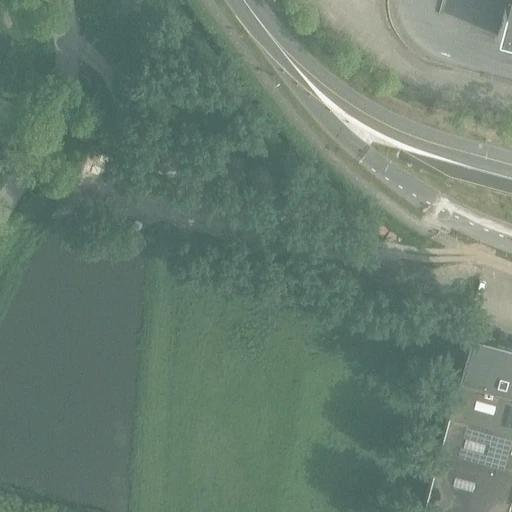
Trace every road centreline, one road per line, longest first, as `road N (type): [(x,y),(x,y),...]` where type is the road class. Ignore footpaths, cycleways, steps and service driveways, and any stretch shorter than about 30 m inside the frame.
road 1 (secondary): [(299,73),(361,162),(403,192),(511,236)]
road 2 (secondary): [(511,169),(414,140),(299,73)]
road 3 (tertiary): [(0,209),(36,149),(65,73),(67,36),(57,0)]
